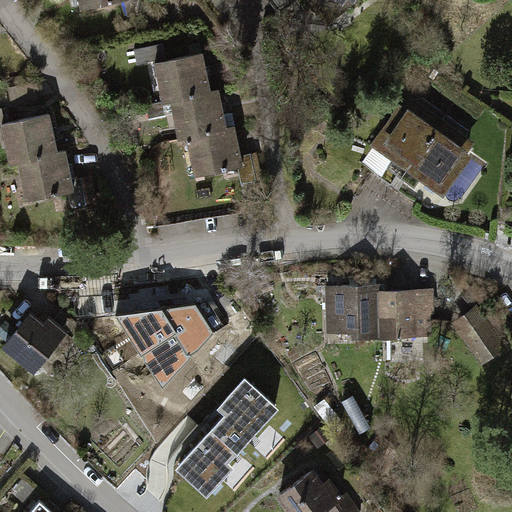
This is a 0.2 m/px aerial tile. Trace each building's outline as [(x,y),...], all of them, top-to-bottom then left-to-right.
[(79,0),(82,9),(118,0),(79,0)] [(264,0),(276,18),(301,0),(302,0),(328,29),(362,0),(264,0)] [(201,55),(156,64),(164,103),(172,101),(209,94),(201,55)] [(172,101),(180,140),(187,138),(226,130),(218,92),(209,94),(172,101)] [(434,134),(400,109),(370,148),(402,175),(434,134)] [(47,117),(4,126),(11,164),(19,162),(55,154),(47,117)] [(187,138),(196,176),(242,166),(234,128),(226,130),(187,138)] [(470,159),(434,134),(402,175),(441,200),(470,159)] [(19,162),(28,201),(71,192),(62,153),(55,154),(19,162)] [(379,285),(323,287),(324,335),(349,334),(350,341),(428,338),(428,318),(433,318),(432,292),(380,294),(379,285)] [(196,305),(116,317),(163,390),(213,333),(196,305)] [(491,361),(462,318),(450,325),(478,368),(491,361)] [(25,321),(0,348),(0,353),(28,375),(54,346),(25,321)] [(278,410),(245,380),(217,410),(224,417),(176,471),(207,499),(234,469),(228,464),(278,410)] [(309,470),(271,497),(282,511),(351,511),(329,481),(322,487),(309,470)] [(43,511),(33,503),(26,511),(43,511)]
